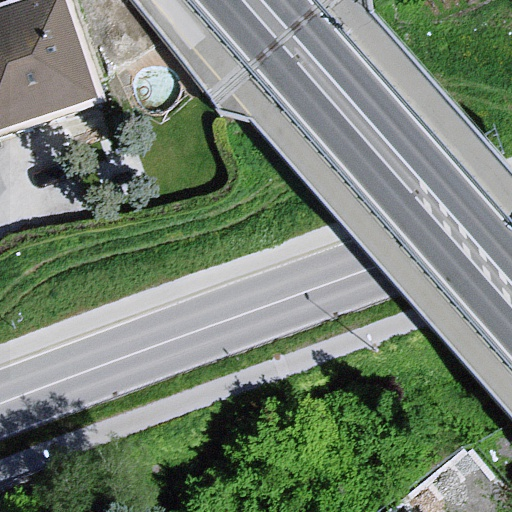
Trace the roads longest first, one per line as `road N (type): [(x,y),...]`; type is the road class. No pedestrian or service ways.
road 1 (primary): [(0,403),(511,215)]
road 2 (primary): [(222,0),(511,336)]
road 3 (primary): [(511,256),(288,0)]
